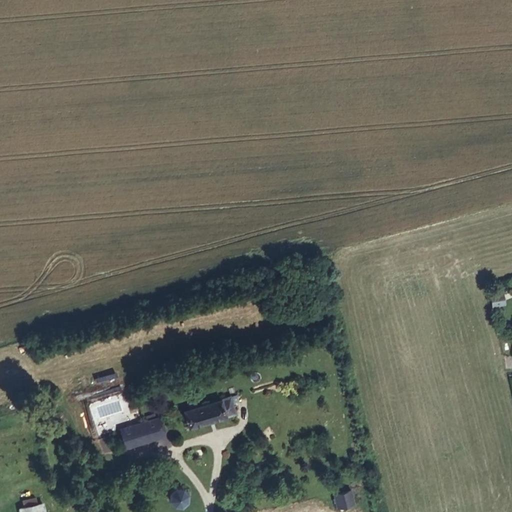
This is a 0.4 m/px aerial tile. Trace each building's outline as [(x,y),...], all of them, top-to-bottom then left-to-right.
[(488,297),(490,307),(502,304),(500,294),(488,297)] [(240,406),(239,398),(183,412),(188,431),(236,419),(234,408),(240,406)] [(165,436),(161,417),(61,443),(66,462),(113,449),(165,436)] [(192,493),(187,487),(176,487),(170,491),(170,502),(176,509),(185,509),(192,501),(192,493)] [(357,511),(352,487),(335,491),(339,511),(357,511)]
